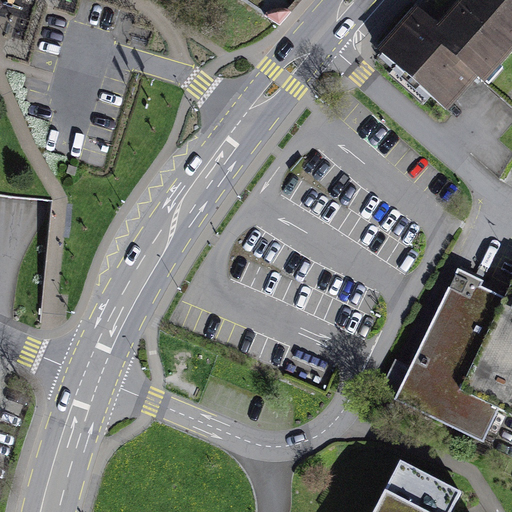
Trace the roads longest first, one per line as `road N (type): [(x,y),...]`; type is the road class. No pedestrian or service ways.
road 1 (primary): [(91,376),(128,283),(170,208),(349,0)]
road 2 (primary): [(48,511),(91,376)]
